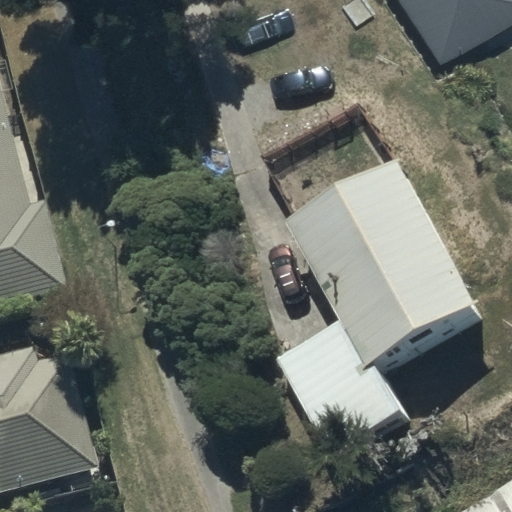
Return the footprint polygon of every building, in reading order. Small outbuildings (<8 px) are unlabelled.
[(511,0),(396,0),(434,57),(511,6),(511,0)] [(0,120),(0,309),(61,294),(41,211),(23,215),(0,120)] [(390,171),(281,233),(338,333),(277,368),(320,444),(396,400),(379,370),(473,317),(390,171)] [(0,495),(90,475),(65,367),(35,373),(32,360),(0,367),(0,495)] [(511,511),(511,478),(457,511),(511,511)]
